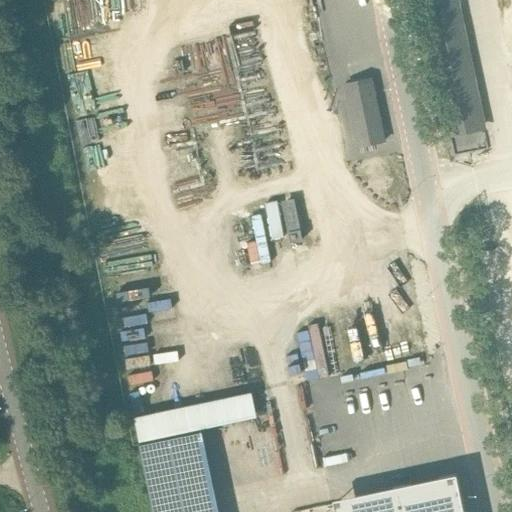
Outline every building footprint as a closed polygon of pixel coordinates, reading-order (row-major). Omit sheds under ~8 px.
[(420,0),(449,132),(451,132),(450,129),(482,123),(482,125),(484,124),(457,0),(420,0)] [(358,146),(385,140),(372,77),(345,83),(358,146)] [(484,149),(484,137),(453,138),(453,149),(484,149)] [(294,198),(282,200),(290,242),(303,239),(294,198)] [(259,390),(141,411),(158,511),(226,511),(212,424),(264,414),(259,390)] [(465,511),(459,484),(458,478),(395,491),(399,511),(465,511)]
